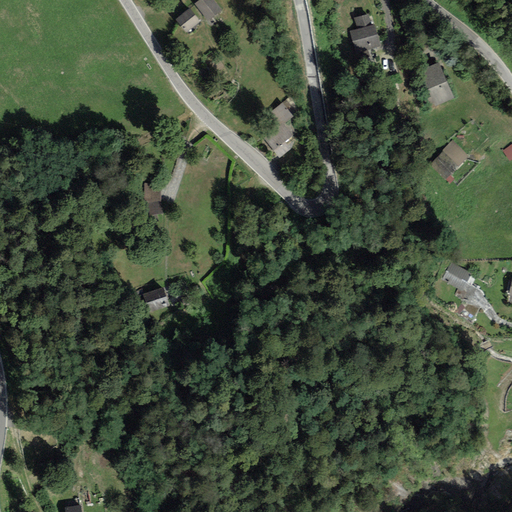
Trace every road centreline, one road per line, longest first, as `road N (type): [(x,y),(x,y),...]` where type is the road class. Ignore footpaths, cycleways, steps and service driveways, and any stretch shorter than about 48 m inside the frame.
road 1 (tertiary): [(298,0),(330,183),(329,197),(309,209),(196,108),(124,0)]
road 2 (tertiary): [(511,85),(484,49),(425,0)]
